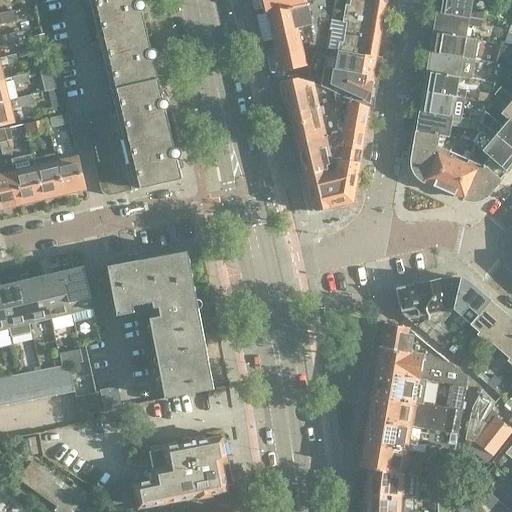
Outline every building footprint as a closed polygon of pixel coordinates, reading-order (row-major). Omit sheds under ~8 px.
[(138,0),(94,0),(104,40),(105,42),(146,32),(142,13),(143,12),(144,11),(146,8),(145,4),(143,2),(139,1),(138,0)] [(311,42),(307,25),(313,23),(320,22),(321,20),(328,18),(323,0),(316,0),(312,1),(313,4),(309,5),(308,2),(266,11),(266,12),(255,15),(261,43),(272,40),(280,71),(307,64),(303,44),(311,42)] [(263,0),(266,11),(308,2),(309,5),(313,4),(312,1),(312,0),(263,0)] [(323,0),(328,18),(328,21),(330,21),(332,11),(333,0),(323,0)] [(383,20),(386,0),(333,0),(332,11),(343,13),(383,20)] [(471,0),(438,0),(436,12),(468,18),(481,20),(483,10),(470,8),(471,0)] [(0,20),(15,17),(13,11),(0,13),(0,20)] [(383,20),(343,13),(332,11),(330,21),(329,29),(380,37),(383,20)] [(433,31),(433,32),(465,37),(467,25),(480,28),(481,20),(468,18),(436,12),(433,31)] [(320,22),(317,39),(326,41),(329,29),(330,21),(328,21),(328,18),(321,20),(320,22)] [(376,56),(380,37),(329,29),(326,41),(325,48),(337,50),(376,56)] [(105,42),(106,48),(115,88),(157,78),(153,62),(157,59),(157,55),(155,52),(151,51),(146,32),(105,42)] [(477,40),(465,37),(433,32),(430,51),(462,56),(474,59),(477,40)] [(0,42),(12,41),(11,33),(0,35),(0,42)] [(324,56),(325,48),(326,41),(317,39),(314,54),(324,56)] [(106,48),(105,42),(104,40),(91,43),(93,51),(106,48)] [(376,56),(337,50),(325,48),(324,56),(322,66),(373,75),(376,56)] [(430,51),(427,71),(458,77),(470,79),(474,59),(462,56),(430,51)] [(499,52),(497,61),(506,62),(509,54),(499,52)] [(0,79),(5,79),(4,78),(1,65),(7,64),(7,63),(17,61),(15,54),(0,57),(0,79)] [(322,66),(324,56),(314,54),(313,63),(312,64),(322,66)] [(500,74),(506,62),(497,61),(492,71),(499,75),(500,74)] [(368,105),(373,75),(322,66),(321,66),(318,83),(348,98),(351,99),(362,104),(362,103),(368,105)] [(40,72),(45,92),(56,89),(51,69),(40,72)] [(427,71),(424,91),(455,96),(463,98),(464,98),(466,90),(457,88),(458,77),(427,71)] [(5,79),(0,79),(0,102),(10,100),(18,98),(15,84),(27,81),(25,74),(4,78),(5,79)] [(496,83),(511,95),(511,83),(500,74),(496,83)] [(283,83),(280,84),(284,104),(287,103),(289,113),(348,100),(348,98),(314,84),(313,82),(296,77),(284,80),(284,81),(282,81),(283,83)] [(157,78),(115,88),(121,113),(128,141),(170,131),(165,112),(169,110),(169,105),(167,102),(162,101),(157,78)] [(499,113),(507,120),(511,123),(511,95),(499,85),(495,86),(494,95),(506,106),(499,113)] [(56,90),(47,93),(52,109),(61,106),(56,90)] [(420,110),(452,116),(460,117),(463,98),(455,96),(424,91),(420,110)] [(10,100),(0,102),(0,124),(8,123),(8,124),(15,123),(12,109),(39,102),(37,93),(18,98),(10,100)] [(487,103),(488,96),(477,94),(476,101),(487,103)] [(341,133),(339,146),(361,149),(368,105),(362,103),(362,104),(351,99),(348,98),(348,100),(341,133)] [(289,113),(296,143),(341,133),(348,100),(289,113)] [(420,110),(417,131),(438,135),(448,137),(450,125),(467,128),(469,119),(452,116),(420,110)] [(121,113),(84,121),(100,190),(102,193),(105,195),(109,196),(139,188),(128,141),(121,113)] [(69,122),(67,114),(51,118),(53,126),(69,122)] [(487,115),(480,123),(486,128),(494,135),(495,134),(501,127),(487,115)] [(43,119),(25,123),(28,135),(45,131),(43,119)] [(501,127),(495,134),(511,148),(511,123),(507,120),(501,127)] [(480,123),(479,122),(475,130),(479,135),(486,128),(480,123)] [(12,140),(9,127),(4,128),(7,141),(12,140)] [(488,142),(482,150),(481,150),(489,157),(506,172),(511,164),(511,148),(495,134),(494,135),(486,128),(479,135),(488,142)] [(180,176),(177,161),(180,159),(181,154),(178,151),(174,150),(170,131),(128,141),(139,188),(178,179),(180,176)] [(438,135),(417,131),(412,158),(413,166),(413,169),(415,172),(418,175),(424,179),(434,184),(449,152),(448,151),(454,138),(448,137),(438,135)] [(341,133),(296,143),(294,144),(299,168),(302,168),(303,174),(327,168),(335,166),(336,158),(341,133)] [(449,152),(434,184),(434,185),(454,194),(455,193),(468,160),(475,144),(469,140),(462,157),(449,152)] [(9,153),(7,141),(0,142),(0,143),(2,154),(9,153)] [(336,158),(358,161),(361,149),(339,146),(336,158)] [(54,152),(33,157),(42,198),(43,198),(46,201),(52,199),(54,196),(63,194),(55,160),(54,152)] [(33,200),(42,198),(33,157),(32,155),(11,160),(13,170),(21,203),(22,203),(25,205),(32,204),(33,200)] [(72,156),(55,160),(63,194),(64,193),(67,196),(73,194),(75,191),(85,188),(83,177),(78,157),(72,158),(72,156)] [(468,160),(455,193),(465,197),(473,199),(477,199),(479,199),(483,197),(490,190),(506,172),(489,157),(482,166),(468,160)] [(314,211),(351,202),(358,161),(336,158),(335,166),(334,169),(327,170),(327,168),(303,174),(305,180),(302,181),(306,198),(311,197),(312,203),(307,204),(309,211),(312,211),(312,212),(315,211),(314,211)] [(13,170),(0,172),(0,208),(1,208),(4,210),(10,209),(12,205),(21,203),(13,170)] [(129,261),(107,266),(116,314),(153,307),(155,316),(149,317),(150,324),(153,323),(155,332),(152,332),(157,356),(160,355),(161,364),(158,364),(159,369),(155,370),(156,376),(160,375),(160,376),(164,376),(165,384),(162,384),(165,397),(213,388),(198,308),(194,308),(193,301),(196,299),(188,257),(179,252),(139,259),(137,253),(128,255),(129,261)] [(71,315),(73,322),(94,317),(83,266),(71,269),(70,264),(60,267),(71,315)] [(50,274),(40,276),(50,319),(71,315),(60,267),(49,269),(50,274)] [(28,274),(17,276),(29,324),(50,319),(40,276),(29,279),(28,274)] [(17,276),(7,279),(8,284),(0,285),(0,296),(8,329),(29,324),(17,276)] [(443,278),(429,281),(436,312),(452,309),(453,310),(467,281),(466,280),(461,277),(456,276),(443,278)] [(399,289),(404,311),(400,315),(403,316),(417,328),(418,327),(444,348),(449,341),(440,334),(446,327),(442,323),(453,310),(452,309),(436,312),(429,281),(416,285),(399,289)] [(467,281),(453,310),(460,315),(469,324),(477,315),(490,300),(467,281)] [(477,315),(469,324),(478,332),(476,334),(483,340),(506,314),(490,300),(477,315)] [(511,319),(506,314),(483,340),(489,346),(492,344),(500,351),(511,337),(511,319)] [(381,347),(377,372),(466,386),(468,377),(409,330),(409,327),(386,323),(381,347)] [(440,334),(449,341),(456,334),(446,327),(440,334)] [(511,337),(500,351),(508,358),(501,367),(507,373),(511,366),(511,337)] [(463,348),(455,357),(462,363),(470,354),(463,348)] [(470,354),(462,363),(470,369),(477,360),(470,354)] [(68,363),(56,366),(62,395),(74,392),(68,363)] [(56,366),(44,368),(50,397),(62,395),(56,366)] [(44,368),(32,371),(37,400),(50,397),(44,368)] [(480,370),(476,375),(493,390),(501,380),(492,373),(488,378),(480,370)] [(32,371),(20,373),(25,402),(37,400),(32,371)] [(377,372),(373,395),(461,410),(466,386),(377,372)] [(20,373),(7,376),(13,404),(25,402),(20,373)] [(7,376),(0,377),(0,402),(1,407),(13,404),(7,376)] [(102,392),(105,412),(121,409),(117,389),(102,392)] [(471,408),(460,459),(464,460),(469,450),(474,442),(493,407),(495,403),(481,390),(471,408)] [(105,412),(102,392),(75,397),(80,423),(93,421),(92,414),(105,412)] [(369,419),(457,433),(457,434),(461,410),(373,395),(369,419)] [(493,407),(474,442),(469,450),(487,463),(511,430),(511,429),(495,416),(499,411),(493,407)] [(369,419),(365,443),(436,454),(453,457),(457,433),(369,419)] [(223,438),(222,436),(208,438),(196,440),(195,438),(192,439),(192,441),(164,446),(164,447),(149,450),(154,480),(137,483),(141,506),(198,495),(198,497),(211,495),(211,492),(227,489),(226,487),(222,470),(223,470),(223,467),(222,467),(221,462),(227,461),(227,458),(226,458),(223,438)] [(34,437),(21,439),(25,455),(37,453),(34,437)] [(365,443),(361,466),(369,468),(369,469),(404,473),(417,476),(420,476),(423,463),(434,465),(436,454),(408,450),(365,443)] [(511,450),(508,447),(503,452),(511,460),(511,450)] [(71,490),(33,464),(22,480),(61,507),(58,511),(59,511),(72,511),(85,494),(74,486),(71,490)] [(416,498),(417,476),(404,473),(369,469),(368,479),(366,478),(364,490),(366,490),(366,495),(401,498),(405,498),(416,498)] [(441,493),(453,493),(454,482),(442,481),(441,493)] [(478,483),(469,493),(470,511),(484,511),(484,507),(482,487),(478,483)] [(511,511),(482,487),(484,507),(490,511),(511,511)] [(458,507),(458,511),(470,511),(469,493),(458,507)] [(404,511),(405,498),(401,498),(366,495),(365,506),(363,506),(362,511),(404,511)] [(436,511),(450,511),(450,501),(437,500),(436,511)]
